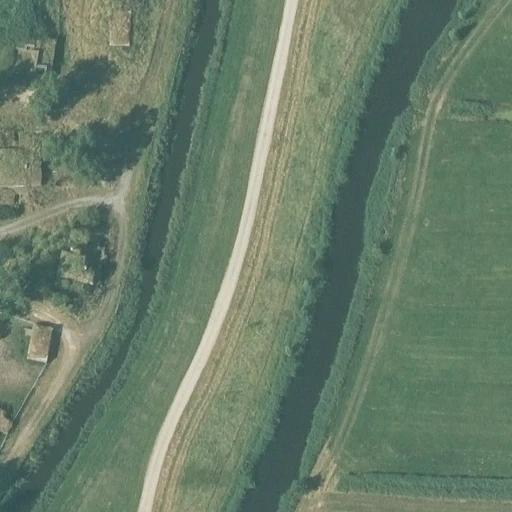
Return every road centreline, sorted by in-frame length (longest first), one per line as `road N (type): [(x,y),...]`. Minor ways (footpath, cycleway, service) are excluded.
road 1 (track): [(75,350),(110,295),(122,248),(118,212),(100,203),(62,209),(0,233)]
road 2 (track): [(0,296),(65,328),(75,350),(0,477)]
